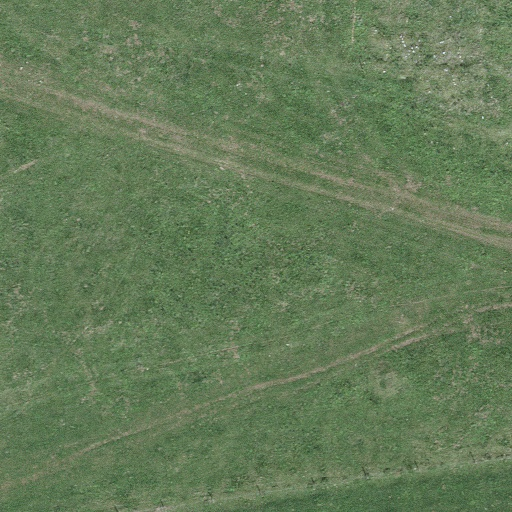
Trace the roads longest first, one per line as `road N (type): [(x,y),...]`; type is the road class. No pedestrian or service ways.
road 1 (track): [(511,283),(0,477)]
road 2 (track): [(511,225),(0,91)]
